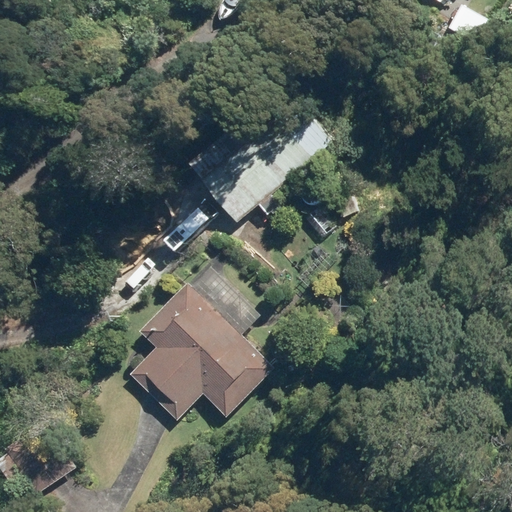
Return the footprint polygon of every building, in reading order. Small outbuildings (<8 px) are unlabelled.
[(489,20),(462,5),(449,28),(476,43),(489,20)] [(337,139),(300,96),(267,125),(254,110),(193,162),(205,177),(204,178),(240,221),(337,139)] [(330,222),(317,207),(304,218),(318,233),(330,222)] [(230,415),(277,367),(189,283),(143,330),(160,347),(134,374),(180,419),(207,392),(230,415)] [(37,495),(77,466),(44,421),(4,450),(7,453),(0,458),(0,468),(15,490),(27,481),(37,495)]
